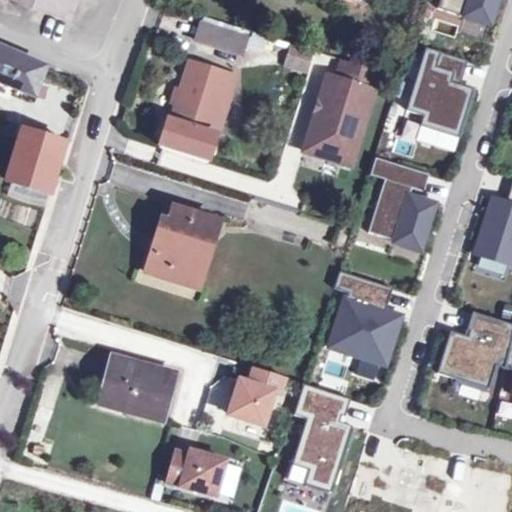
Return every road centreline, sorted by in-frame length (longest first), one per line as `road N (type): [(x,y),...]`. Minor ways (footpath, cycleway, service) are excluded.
road 1 (residential): [(511,31),(393,416),(511,449)]
road 2 (residential): [(0,425),(116,71)]
road 3 (residential): [(116,71),(0,28)]
